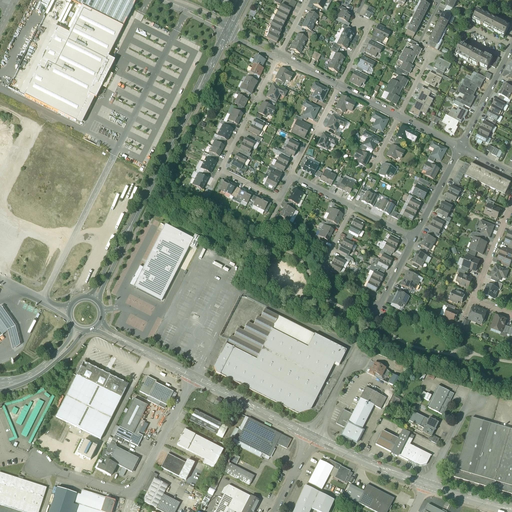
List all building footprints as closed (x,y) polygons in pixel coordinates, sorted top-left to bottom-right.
[(60,27),(26,97),(76,122),(90,95),(97,98),(115,61),(108,57),(136,0),(81,0),(66,30),(60,27)] [(322,0),(315,0),(313,5),(322,9),(326,2),(322,0)] [(456,3),(449,0),(447,0),(445,5),(447,6),(453,9),(456,3)] [(429,6),(421,2),(418,8),(426,11),(429,6)] [(291,10),(282,6),(279,11),(288,16),(291,10)] [(426,11),(418,8),(416,13),(423,17),(426,11)] [(497,20),(478,10),(473,21),(491,30),(497,20)] [(288,16),(279,11),(276,17),(286,21),(288,16)] [(346,13),(342,11),(339,16),(340,16),(339,19),(338,18),(338,19),(347,23),(351,15),(346,13)] [(315,15),(310,12),(306,20),(314,24),(318,17),(315,15)] [(423,17),(416,13),(413,19),(421,23),(423,17)] [(450,16),(443,13),(441,19),(448,23),(451,17),(450,16)] [(286,21),(276,17),(274,22),(283,27),(286,21)] [(421,23),(413,19),(410,24),(418,28),(421,23)] [(448,23),(441,19),(438,24),(446,28),(448,23)] [(314,24),(306,20),(302,27),(307,30),(311,32),(314,24)] [(510,26),(497,20),(491,30),(504,37),(510,26)] [(283,27),(274,22),(271,27),(272,28),(280,32),(283,27)] [(418,28),(410,24),(407,30),(415,34),(418,28)] [(446,28),(438,24),(435,30),(443,34),(446,28)] [(390,34),(378,27),(372,37),(378,40),(383,42),(385,38),(387,39),(390,34)] [(280,32),(272,28),(269,33),(270,34),(279,38),(281,33),(280,32)] [(348,32),(345,30),(344,30),(342,35),(343,35),(341,38),(350,42),(354,35),(348,32)] [(443,34),(435,30),(432,35),(440,39),(443,34)] [(279,38),(270,34),(267,39),(270,40),(276,43),(277,44),(279,38)] [(304,38),(298,35),(294,42),(303,47),(307,39),(304,38)] [(440,39),(432,35),(429,41),(437,45),(440,39)] [(350,42),(341,38),(340,41),(339,40),(337,45),(340,47),(346,50),(350,42)] [(437,45),(429,41),(427,45),(435,49),(437,45)] [(303,47),(294,42),(291,50),(299,54),(303,47)] [(375,45),(370,42),(365,52),(375,57),(377,53),(379,54),(382,49),(375,45)] [(474,51),(461,44),(456,55),(467,61),(467,59),(470,60),(474,51)] [(411,45),(408,51),(404,49),(401,55),(414,61),(416,56),(418,57),(422,50),(416,47),(411,45)] [(493,59),(485,55),(484,56),(474,51),(470,60),(472,62),(472,63),(478,67),(479,65),(485,68),(486,67),(489,68),(490,66),(493,59)] [(337,54),(336,54),(333,59),(334,59),(333,62),(341,66),(345,58),(337,54)] [(414,61),(401,55),(398,61),(402,63),(399,69),(408,73),(410,74),(413,67),(411,66),(414,61)] [(259,57),(256,56),(252,64),(254,65),(262,69),(266,61),(259,57)] [(493,59),(490,66),(495,69),(500,59),(495,56),(493,59)] [(362,57),(357,67),(362,70),(367,72),(369,68),(372,69),(374,64),(362,57)] [(451,65),(439,58),(434,68),(437,70),(444,73),(446,69),(448,70),(451,65)] [(341,66),(333,62),(331,64),(328,69),(337,73),(341,66)] [(262,69),(254,65),(250,72),(255,74),(260,77),(264,70),(262,69)] [(399,69),(397,67),(395,71),(402,74),(407,77),(408,73),(399,69)] [(281,69),(276,79),(277,80),(283,83),(284,83),(285,80),(289,82),(293,75),(281,69)] [(360,76),(354,72),(349,82),(360,88),(362,84),(364,85),(367,79),(360,76)] [(436,76),(429,73),(424,82),(435,88),(437,84),(439,85),(442,79),(436,76)] [(395,82),(391,80),(388,86),(400,92),(403,87),(405,88),(408,81),(400,77),(398,76),(398,77),(395,82)] [(474,76),(471,83),(465,80),(462,86),(476,92),(478,88),(480,89),(484,81),(478,78),(474,76)] [(251,79),(247,77),(244,84),(254,89),(257,83),(251,79)] [(328,90),(314,83),(312,88),(316,91),(312,98),(318,100),(322,103),(328,90)] [(254,89),(244,84),(241,90),(244,92),(250,94),(251,95),(254,89)] [(506,85),(504,84),(501,89),(511,94),(511,92),(511,87),(511,88),(506,85)] [(287,92),(273,85),(266,97),(271,99),(276,102),(280,95),(284,97),(287,92)] [(400,92),(388,86),(385,92),(389,94),(386,100),(396,105),(399,98),(398,98),(400,92)] [(476,92),(462,86),(459,91),(465,94),(462,101),(471,106),(475,98),(473,97),(476,92)] [(427,91),(422,88),(418,95),(419,96),(417,101),(430,107),(432,102),(427,99),(431,93),(431,92),(427,91)] [(511,94),(501,89),(499,95),(500,96),(505,98),(508,100),(511,94)] [(241,97),(239,96),(238,96),(235,104),(244,108),(248,100),(241,97)] [(342,97),(336,109),(337,109),(343,112),(344,113),(346,109),(351,111),(355,103),(342,97)] [(498,101),(495,100),(493,106),(502,111),(505,105),(498,101)] [(430,107),(417,101),(414,106),(413,105),(409,113),(418,117),(422,111),(427,113),(430,107)] [(319,109),(305,102),(302,107),(307,109),(304,115),(304,116),(308,118),(313,120),(319,109)] [(268,105),(263,103),(258,113),(266,117),(268,114),(272,116),(276,109),(273,108),(268,105)] [(502,111),(493,106),(490,111),(500,116),(502,111)] [(459,107),(456,114),(451,111),(448,117),(459,122),(461,123),(463,118),(465,119),(468,111),(463,109),(459,107)] [(235,111),(233,110),(230,115),(240,120),(243,114),(235,111)] [(500,116),(490,111),(487,117),(489,118),(494,120),(497,122),(500,116)] [(389,120),(374,113),(372,118),(376,120),(373,127),(377,129),(377,130),(382,132),(389,120)] [(240,120),(230,115),(227,121),(228,121),(229,122),(234,124),(237,126),(240,120)] [(347,123),(333,115),(326,127),(335,132),(336,132),(340,125),(344,128),(347,123)] [(448,117),(446,116),(443,121),(448,124),(445,131),(454,135),(458,128),(456,127),(459,122),(448,117)] [(255,121),(254,120),(252,126),(261,131),(265,132),(267,127),(264,125),(262,125),(255,121)] [(301,122),(298,121),(297,121),(292,132),(304,139),(310,127),(301,122)] [(486,123),(484,122),(481,128),(491,133),(494,127),(491,126),(486,123)] [(227,127),(223,125),(220,131),(230,136),(233,130),(227,127)] [(261,131),(252,126),(249,131),(259,136),(261,131)] [(402,127),(397,137),(405,141),(406,138),(410,140),(414,133),(402,127)] [(491,133),(481,128),(479,133),(488,138),(491,133)] [(230,136),(220,131),(217,136),(221,138),(226,140),(227,141),(230,136)] [(379,139),(365,132),(362,137),(367,139),(363,146),(367,148),(373,151),(379,139)] [(479,133),(476,139),(486,144),(488,138),(479,133)] [(330,137),(323,134),(317,146),(327,151),(330,144),(335,146),(337,141),(338,141),(330,137)] [(334,135),(331,134),(330,137),(338,141),(337,141),(339,142),(341,139),(339,138),(334,135)] [(255,143),(245,138),(242,144),(252,149),(255,143)] [(215,142),(214,141),(214,142),(212,147),(222,152),(224,146),(218,143),(215,142)] [(292,141),(290,141),(287,146),(297,151),(299,145),(297,144),(292,141)] [(446,150),(432,142),(430,147),(434,150),(431,156),(431,157),(435,159),(440,162),(446,150)] [(252,149),(242,144),(239,150),(240,150),(245,152),(249,154),(252,149)] [(297,151),(287,146),(284,152),(286,153),(292,155),(294,157),(297,151)] [(393,146),(392,146),(387,156),(395,160),(396,157),(401,159),(404,152),(399,150),(393,146)] [(222,152),(212,147),(209,152),(210,153),(213,154),(218,157),(219,157),(222,152)] [(500,151),(495,148),(491,154),(497,157),(500,151)] [(361,153),(357,151),(354,158),(358,160),(357,163),(365,167),(370,157),(368,156),(361,153)] [(238,155),(237,155),(234,160),(244,165),(246,160),(246,159),(243,158),(238,155)] [(283,158),(279,156),(277,161),(286,166),(289,161),(283,158)] [(210,160),(206,158),(203,163),(213,168),(216,163),(210,160)] [(244,165),(234,160),(231,166),(232,166),(237,169),(241,171),(244,165)] [(286,166),(277,161),(274,167),(283,171),(284,172),(286,166)] [(303,169),(302,171),(308,173),(313,164),(307,161),(305,164),(303,169)] [(213,168),(203,163),(201,169),(204,171),(209,173),(210,174),(213,168)] [(318,166),(313,164),(308,173),(313,176),(316,171),(318,166)] [(431,166),(426,164),(423,170),(427,173),(425,176),(433,180),(438,170),(437,169),(431,166)] [(476,166),(471,164),(470,165),(469,168),(468,171),(465,176),(470,178),(476,166)] [(391,168),(384,165),(383,165),(382,167),(382,168),(383,169),(381,172),(380,173),(379,174),(380,175),(384,178),(385,176),(387,177),(389,177),(390,175),(391,175),(393,176),(396,171),(391,168)] [(481,169),(476,166),(470,178),(475,181),(481,169)] [(486,171),(481,169),(475,181),(480,183),(486,171)] [(325,171),(320,181),(325,184),(330,174),(325,171)] [(491,174),(486,171),(480,183),(485,186),(491,174)] [(272,173),(271,172),(271,173),(268,178),(278,183),(281,177),(280,177),(275,174),(272,173)] [(202,176),(198,174),(195,180),(205,185),(208,179),(202,176)] [(336,176),(330,174),(325,184),(331,186),(336,176)] [(491,174),(485,186),(490,188),(496,176),(491,174)] [(501,178),(496,176),(490,188),(495,190),(501,178)] [(278,183),(268,178),(265,183),(266,183),(269,185),(274,188),(275,188),(278,183)] [(501,178),(495,190),(500,193),(506,181),(501,178)] [(349,182),(343,179),(341,183),(339,188),(338,189),(344,192),(349,182)] [(431,184),(419,179),(418,182),(422,184),(429,188),(431,184)] [(205,185),(195,180),(192,185),(202,190),(205,185)] [(221,187),(220,190),(225,193),(230,183),(225,181),(224,182),(221,187)] [(506,181),(500,193),(505,195),(511,183),(506,181)] [(354,185),(349,182),(344,192),(349,195),(350,194),(352,189),(354,185)] [(236,186),(230,183),(225,193),(231,196),(235,187),(236,186)] [(421,187),(417,185),(416,186),(412,194),(423,199),(428,191),(421,187)] [(453,187),(451,186),(449,191),(459,196),(461,191),(458,189),(453,187)] [(236,199),(242,202),(247,192),(241,189),(236,199)] [(294,190),(293,189),(290,195),(300,200),(303,194),(302,194),(299,193),(294,190)] [(459,196),(449,191),(446,197),(447,198),(452,200),(456,202),(459,196)] [(206,192),(202,199),(207,202),(211,194),(206,192)] [(247,192),(242,202),(247,204),(249,200),(252,195),(247,192)] [(362,201),(361,202),(367,205),(372,195),(366,192),(365,195),(364,196),(362,201)] [(300,200),(290,195),(288,201),(290,202),(295,204),(297,206),(300,200)] [(372,195),(367,205),(372,207),(373,207),(375,202),(377,198),(372,195)] [(254,203),(253,206),(259,209),(264,199),(258,196),(257,198),(254,203)] [(269,202),(264,199),(259,209),(264,212),(265,210),(266,208),(268,203),(269,202)] [(388,203),(383,200),(382,201),(381,204),(378,209),(378,210),(383,213),(388,203)] [(414,202),(411,200),(408,205),(418,210),(421,205),(419,204),(414,202)] [(444,203),(443,202),(440,208),(450,213),(453,207),(449,205),(444,203)] [(394,206),(388,203),(383,213),(389,216),(389,215),(391,211),(394,206)] [(418,210),(408,205),(405,211),(415,216),(418,210)] [(287,207),(285,206),(282,212),(292,217),(295,211),(287,207)] [(493,208),(490,206),(486,215),(497,219),(500,211),(493,208)] [(450,213),(440,208),(437,213),(439,214),(444,217),(447,218),(450,213)] [(340,213),(332,209),(329,215),(339,220),(342,214),(340,213)] [(415,216),(405,211),(402,216),(412,221),(415,216)] [(292,217),(282,212),(279,217),(280,218),(285,220),(289,222),(292,217)] [(339,220),(329,215),(326,220),(330,222),(335,225),(336,225),(339,220)] [(436,219),(435,219),(432,224),(442,229),(445,224),(441,222),(436,219)] [(354,221),(351,226),(361,231),(364,226),(354,221)] [(494,227),(481,222),(479,227),(483,228),(481,234),(487,237),(489,238),(494,227)] [(442,229),(432,224),(429,230),(436,233),(439,235),(442,229)] [(165,225),(134,288),(161,302),(189,246),(195,249),(201,239),(195,236),(193,239),(165,225)] [(327,227),(323,226),(321,231),(331,236),(333,231),(332,230),(327,227)] [(361,231),(351,226),(348,232),(358,237),(361,231)] [(331,236),(321,231),(318,237),(321,239),(326,241),(328,242),(331,236)] [(427,236),(426,235),(424,241),(433,246),(436,240),(432,238),(427,236)] [(398,243),(389,238),(386,244),(396,249),(399,243),(398,243)] [(474,239),(471,244),(473,245),(471,250),(477,253),(482,255),(484,250),(483,249),(486,243),(477,239),(474,238),(474,239)] [(354,245),(344,240),(341,246),(351,251),(354,245)] [(433,246),(424,241),(421,246),(429,250),(431,251),(433,246)] [(396,249),(386,244),(383,249),(387,251),(392,254),(393,254),(396,249)] [(351,251),(341,246),(338,251),(348,256),(351,251)] [(511,253),(508,252),(508,251),(502,249),(500,255),(511,259),(511,253)] [(421,253),(418,252),(415,257),(425,262),(428,257),(426,256),(421,253)] [(384,256),(382,255),(380,261),(389,266),(392,260),(389,259),(384,256)] [(511,260),(511,259),(500,255),(498,260),(503,262),(504,262),(509,264),(510,262),(511,261),(511,260)] [(425,262),(415,257),(412,263),(414,264),(419,266),(422,268),(425,262)] [(468,257),(466,261),(465,260),(462,266),(469,269),(475,272),(479,262),(474,259),(468,257)] [(345,263),(335,258),(332,263),(342,268),(345,263)] [(389,266),(380,261),(377,266),(385,271),(386,271),(389,266)] [(342,268),(332,263),(330,269),(331,269),(336,272),(339,274),(342,268)] [(509,271),(495,266),(491,277),(492,277),(498,280),(500,281),(502,275),(506,277),(509,271)] [(413,274),(408,271),(404,278),(418,285),(421,281),(417,279),(418,277),(413,274)] [(378,274),(374,272),(373,273),(371,277),(381,282),(384,277),(383,276),(378,274)] [(464,276),(460,274),(460,275),(457,282),(460,283),(459,285),(468,289),(472,279),(464,276)] [(381,282),(371,277),(368,283),(378,288),(381,282)] [(418,285),(404,278),(401,286),(406,288),(411,291),(412,289),(415,291),(418,285)] [(497,283),(495,282),(493,288),(498,290),(500,291),(503,285),(497,283)] [(378,288),(368,283),(366,288),(367,289),(375,293),(378,288)] [(493,288),(488,286),(487,286),(486,288),(487,289),(486,291),(485,292),(484,294),(484,295),(489,297),(488,298),(491,299),(491,298),(492,299),(494,295),(496,296),(498,290),(493,288)] [(456,293),(452,291),(450,297),(452,297),(451,299),(450,301),(452,301),(451,302),(458,304),(459,302),(462,303),(465,296),(463,296),(463,294),(456,292),(456,293)] [(409,297),(397,292),(393,301),(402,305),(404,301),(406,303),(409,297)] [(0,306),(0,320),(7,330),(14,326),(0,306)] [(474,307),(469,320),(481,324),(481,323),(483,318),(486,312),(474,307)] [(455,311),(448,308),(448,309),(444,317),(448,318),(448,320),(453,322),(454,318),(456,318),(458,313),(455,311)] [(265,310),(260,318),(258,317),(253,326),(248,323),(243,331),(238,329),(234,337),(231,336),(226,345),(214,368),(216,373),(220,376),(220,375),(297,414),(310,410),(334,363),(339,365),(345,351),(314,335),(265,310)] [(507,320),(496,316),(491,329),(502,333),(504,326),(507,320)] [(465,319),(461,330),(465,332),(469,321),(465,319)] [(14,326),(7,330),(8,332),(11,344),(13,350),(19,346),(17,340),(14,326)] [(95,368),(90,366),(88,365),(83,363),(81,367),(80,368),(80,369),(80,370),(78,374),(77,374),(76,376),(77,376),(121,399),(128,385),(124,383),(123,382),(122,382),(121,382),(117,380),(117,379),(115,378),(110,376),(109,375),(108,375),(103,373),(103,372),(102,372),(101,372),(97,370),(97,369),(95,368)] [(381,367),(375,364),(371,370),(370,370),(370,371),(375,374),(381,377),(384,371),(380,369),(381,367)] [(426,376),(419,373),(417,378),(423,381),(426,376)] [(401,379),(393,375),(388,384),(396,388),(401,379)] [(121,399),(77,376),(56,418),(100,440),(121,399)] [(147,377),(140,392),(149,397),(155,383),(156,382),(147,377)] [(164,388),(155,383),(149,397),(161,403),(166,406),(173,393),(168,390),(164,388)] [(449,392),(438,386),(427,408),(438,413),(449,392)] [(386,398),(366,388),(360,399),(374,406),(380,410),(386,398)] [(24,402),(45,391),(43,389),(22,399),(24,402)] [(449,392),(438,413),(443,416),(454,394),(449,392)] [(28,443),(30,444),(55,397),(52,396),(28,443)] [(147,406),(134,399),(119,428),(133,435),(140,420),(147,406)] [(374,406),(360,399),(353,412),(351,411),(349,414),(343,410),(336,424),(345,429),(347,424),(361,431),(374,406)] [(164,410),(156,405),(154,411),(162,415),(164,410)] [(14,438),(15,440),(17,439),(4,406),(2,407),(14,438)] [(210,419),(194,411),(189,421),(205,429),(210,419)] [(424,418),(413,413),(407,426),(417,431),(424,418)] [(245,417),(234,440),(237,441),(248,418),(245,417)] [(281,435),(248,418),(237,441),(270,458),(277,444),(281,435)] [(424,418),(417,431),(422,434),(422,433),(428,420),(424,418)] [(438,423),(429,418),(428,420),(422,433),(431,437),(434,432),(435,431),(435,430),(438,423)] [(510,429),(472,418),(454,478),(493,489),(495,482),(510,429)] [(210,419),(205,429),(216,435),(221,425),(210,419)] [(140,420),(133,435),(137,437),(139,434),(145,422),(140,420)] [(361,431),(347,424),(345,429),(341,436),(356,444),(362,432),(361,431)] [(133,435),(119,428),(115,436),(123,440),(129,443),(133,435)] [(403,431),(398,428),(396,432),(393,437),(399,440),(392,453),(391,455),(397,457),(397,456),(407,437),(409,434),(403,431)] [(511,429),(510,429),(495,482),(511,486),(511,429)] [(195,436),(185,430),(177,446),(187,451),(195,436)] [(393,437),(382,431),(375,445),(392,453),(399,440),(393,437)] [(137,437),(133,435),(129,443),(138,447),(143,436),(139,434),(137,437)] [(281,435),(277,444),(287,449),(291,440),(281,435)] [(223,450),(195,436),(187,451),(205,460),(215,465),(216,465),(223,450)] [(431,456),(410,445),(412,440),(407,437),(397,456),(408,462),(408,461),(419,467),(426,465),(431,456),(431,457),(431,456)] [(439,439),(434,437),(433,439),(431,441),(431,442),(437,445),(439,439)] [(78,454),(90,461),(97,447),(85,441),(78,454)] [(107,451),(106,453),(112,456),(116,448),(115,444),(111,442),(110,445),(107,451)] [(116,448),(112,456),(109,461),(117,465),(132,473),(139,459),(116,448)] [(186,464),(168,454),(161,468),(179,477),(186,464)] [(186,464),(179,477),(186,481),(194,464),(188,460),(186,464)] [(215,465),(205,460),(203,464),(213,469),(215,465)] [(341,466),(328,460),(326,464),(333,468),(338,471),(340,467),(341,466)] [(109,461),(107,461),(107,462),(105,466),(104,467),(103,466),(101,465),(100,465),(97,470),(111,477),(117,465),(109,461)] [(326,464),(320,461),(308,484),(322,491),(333,468),(326,464)] [(228,463),(227,463),(223,472),(250,486),(254,477),(229,464),(228,463)] [(350,472),(340,467),(338,471),(335,477),(339,479),(338,480),(344,483),(345,482),(350,473),(350,472)] [(38,511),(47,488),(0,473),(0,505),(21,511),(38,511)] [(153,473),(144,491),(147,493),(154,479),(156,480),(158,476),(153,473)] [(156,480),(154,479),(147,493),(143,502),(156,509),(163,495),(168,486),(156,480)] [(511,486),(495,482),(493,489),(511,494),(511,486)] [(363,492),(350,485),(344,496),(358,503),(363,492)] [(387,511),(394,499),(367,485),(363,492),(358,503),(374,511),(387,511)] [(238,490),(229,486),(215,511),(226,511),(228,509),(238,490)] [(305,486),(293,511),(309,511),(311,509),(316,511),(329,511),(334,501),(305,486)] [(77,494),(57,488),(49,511),(70,511),(73,504),(77,494)] [(247,495),(238,490),(228,509),(233,511),(254,511),(255,511),(246,507),(248,501),(245,500),(247,495)] [(111,511),(115,501),(90,493),(91,492),(89,492),(88,493),(82,491),(81,495),(77,494),(73,504),(84,507),(83,508),(85,508),(86,508),(99,511),(111,511)] [(175,511),(180,504),(163,495),(156,509),(156,510),(160,511),(175,511)] [(259,502),(247,495),(245,500),(248,501),(246,507),(255,511),(259,502)]
